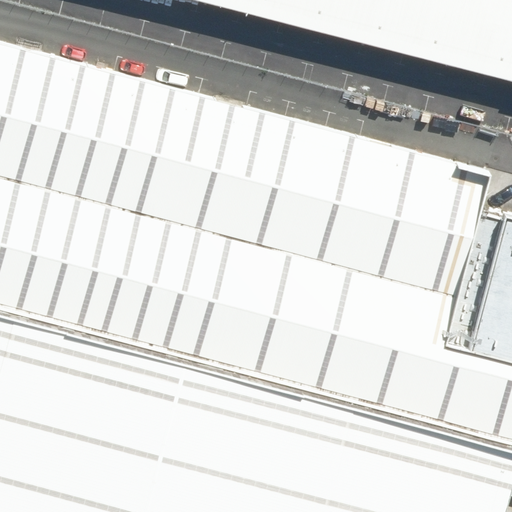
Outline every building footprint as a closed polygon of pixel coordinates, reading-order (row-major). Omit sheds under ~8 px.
[(511,0),(220,0),(511,75),(511,0)] [(490,166),(0,39),(0,172),(457,291),(490,166)] [(457,291),(0,172),(0,303),(511,437),(511,356),(470,346),(454,342),(467,293),(457,291)] [(470,346),(511,356),(511,210),(506,208),(470,346)] [(502,511),(511,475),(511,437),(0,303),(0,511),(502,511)]
